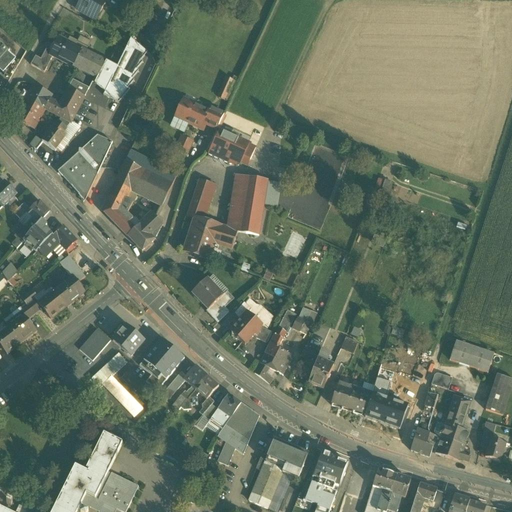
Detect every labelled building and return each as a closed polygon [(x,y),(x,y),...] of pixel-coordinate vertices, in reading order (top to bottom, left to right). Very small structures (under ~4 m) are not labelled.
[(82,0),(78,8),(89,15),(88,17),(95,21),(106,3),(100,0),(82,0)] [(76,46),(59,38),(52,53),(50,56),(52,57),(73,68),(82,50),(86,52),(90,43),(80,38),(76,46)] [(118,68),(108,87),(111,90),(121,98),(123,99),(130,91),(128,90),(134,82),(132,80),(138,73),(136,71),(143,63),(141,62),(147,54),(131,40),(117,68),(118,68)] [(10,51),(0,42),(0,70),(3,73),(15,59),(8,53),(10,51)] [(46,50),(41,60),(35,57),(31,65),(44,73),(52,57),(50,56),(52,53),(46,50)] [(86,52),(82,50),(73,68),(97,80),(107,62),(86,52)] [(107,62),(97,80),(95,84),(107,89),(107,90),(108,87),(118,68),(117,68),(107,62)] [(89,89),(73,81),(68,90),(85,98),(89,89)] [(53,96),(34,85),(25,100),(39,107),(45,110),(50,100),(53,96)] [(121,98),(111,90),(108,87),(107,90),(107,89),(103,96),(113,101),(118,104),(121,98)] [(229,90),(222,87),(218,98),(224,100),(229,90)] [(68,90),(60,105),(50,100),(45,110),(46,110),(61,118),(71,123),(85,98),(68,90)] [(39,107),(25,100),(10,126),(17,134),(23,124),(35,130),(46,110),(45,110),(39,107)] [(208,112),(184,101),(172,127),(184,133),(188,124),(199,129),(199,130),(202,132),(206,125),(211,113),(208,112)] [(224,115),(210,108),(208,112),(211,113),(206,125),(217,130),(224,115)] [(71,123),(61,118),(58,122),(67,130),(72,124),(71,123)] [(58,122),(53,129),(62,136),(67,130),(58,122)] [(42,142),(43,143),(55,152),(65,139),(62,136),(53,129),(52,128),(42,142)] [(256,148),(219,132),(215,141),(243,154),(242,157),(250,161),(256,148)] [(42,142),(36,138),(29,147),(35,153),(43,143),(42,142)] [(95,140),(83,150),(82,151),(83,151),(83,154),(80,154),(79,154),(78,155),(73,160),(61,170),(66,176),(87,198),(112,143),(112,144),(111,143),(110,145),(96,138),(94,140),(95,140)] [(193,143),(181,138),(175,151),(187,156),(193,143)] [(243,154),(215,141),(209,155),(224,161),(225,160),(238,166),(242,157),(243,154)] [(139,158),(130,153),(125,162),(134,167),(139,158)] [(139,158),(134,167),(141,170),(161,179),(165,171),(139,158)] [(134,167),(125,162),(102,211),(128,238),(135,230),(120,215),(131,193),(131,192),(141,170),(134,167)] [(161,179),(141,170),(131,192),(162,207),(172,185),(161,179)] [(177,177),(165,171),(161,179),(172,185),(177,177)] [(267,182),(235,177),(229,215),(227,229),(238,232),(237,233),(259,236),(267,182)] [(213,186),(199,182),(187,217),(194,219),(194,218),(198,220),(199,220),(205,222),(207,215),(203,214),(213,186)] [(5,183),(0,186),(0,204),(2,207),(16,195),(5,183)] [(31,210),(27,214),(38,226),(41,222),(49,212),(39,202),(31,210)] [(24,204),(13,214),(20,220),(27,214),(31,210),(24,204)] [(41,222),(44,224),(52,215),(49,212),(41,222)] [(20,220),(19,221),(26,227),(32,232),(38,226),(27,214),(20,220)] [(163,226),(152,214),(140,225),(155,240),(163,226)] [(198,220),(194,218),(194,219),(183,252),(211,262),(216,245),(232,250),(237,233),(238,232),(227,229),(218,226),(218,225),(209,222),(209,223),(205,222),(199,220),(198,220)] [(32,232),(23,242),(36,253),(38,251),(52,236),(45,229),(47,227),(44,224),(41,222),(38,226),(32,232)] [(155,240),(140,225),(135,230),(128,238),(142,253),(155,240)] [(23,242),(32,232),(26,227),(16,238),(18,240),(22,243),(23,242)] [(52,236),(38,251),(45,258),(56,246),(59,244),(66,252),(77,242),(64,227),(53,237),(52,236)] [(22,243),(18,240),(13,246),(17,249),(22,243)] [(86,278),(69,257),(59,265),(71,279),(73,277),(78,284),(86,278)] [(1,273),(9,281),(18,271),(10,264),(1,273)] [(21,279),(16,274),(8,283),(13,287),(21,279)] [(78,284),(73,277),(71,279),(54,292),(66,308),(85,293),(78,284)] [(223,297),(206,280),(192,294),(208,311),(218,301),(223,297)] [(54,292),(51,289),(44,295),(46,298),(39,304),(38,305),(42,310),(51,321),(66,308),(54,292)] [(218,301),(208,311),(206,312),(218,324),(229,313),(225,308),(234,300),(227,292),(218,301)] [(39,304),(35,299),(30,303),(37,313),(42,310),(38,305),(39,304)] [(273,318),(261,307),(258,309),(255,306),(256,305),(249,299),(244,304),(251,310),(247,315),(262,328),(261,328),(267,331),(273,318)] [(251,310),(244,304),(235,315),(242,321),(247,315),(251,310)] [(26,306),(21,310),(29,320),(34,316),(26,306)] [(21,312),(7,324),(9,327),(21,343),(36,331),(21,312)] [(247,315),(242,321),(231,333),(239,339),(238,340),(245,346),(254,337),(256,338),(261,328),(262,328),(247,315)] [(312,326),(299,319),(293,329),(305,336),(312,326)] [(0,334),(0,344),(1,346),(8,354),(21,343),(9,327),(0,334)] [(126,327),(113,342),(131,358),(144,343),(126,327)] [(353,327),(350,334),(358,338),(362,331),(353,327)] [(267,331),(261,328),(256,338),(255,339),(267,344),(272,334),(267,331)] [(97,331),(80,351),(93,363),(110,342),(97,331)] [(275,336),(265,355),(275,360),(280,350),(278,349),(282,340),(275,336)] [(346,339),(342,350),(347,353),(352,341),(346,339)] [(162,341),(144,362),(166,381),(184,360),(162,341)] [(358,344),(352,341),(347,353),(353,356),(358,344)] [(502,358),(456,343),(449,362),(496,378),(496,376),(502,358)] [(305,347),(302,354),(312,359),(315,351),(305,347)] [(293,357),(280,350),(275,360),(288,366),(293,357)] [(118,355),(90,382),(99,391),(103,386),(112,378),(127,364),(118,355)] [(275,360),(265,355),(260,364),(269,369),(283,377),(288,366),(275,360)] [(333,367),(318,360),(309,385),(323,392),(333,367)] [(144,362),(139,367),(151,377),(146,383),(157,392),(166,381),(144,362)] [(269,369),(260,364),(255,374),(269,385),(273,380),(266,375),(269,369)] [(207,377),(196,368),(187,378),(184,381),(185,382),(192,388),(196,391),(207,377)] [(182,373),(166,391),(173,396),(185,382),(184,381),(187,378),(182,373)] [(433,380),(450,385),(452,379),(438,375),(435,375),(434,376),(433,380)] [(511,385),(511,380),(496,376),(496,378),(485,411),(502,417),(511,385)] [(207,377),(196,391),(199,394),(206,401),(207,401),(209,398),(219,387),(207,377)] [(143,410),(112,378),(103,386),(134,418),(143,410)] [(377,380),(373,394),(365,417),(399,430),(408,407),(385,399),(389,384),(377,380)] [(433,380),(431,385),(448,391),(450,385),(433,380)] [(350,387),(338,384),(336,392),(332,404),(331,407),(342,410),(350,387)] [(361,391),(350,387),(342,410),(353,414),(361,391)] [(192,388),(190,391),(189,391),(187,394),(185,396),(189,399),(196,391),(192,388)] [(189,399),(184,404),(180,408),(184,411),(191,410),(191,407),(197,406),(197,397),(199,394),(196,391),(189,399)] [(330,391),(327,402),(332,404),(336,392),(330,391)] [(373,394),(361,391),(353,414),(365,417),(373,394)] [(184,394),(173,406),(178,411),(180,408),(184,404),(189,399),(185,396),(184,394)] [(438,398),(429,395),(423,413),(432,416),(438,398)] [(228,396),(218,410),(230,419),(233,416),(241,405),(228,396)] [(206,401),(202,406),(202,410),(199,414),(202,417),(212,406),(214,403),(209,398),(207,401),(206,401)] [(470,403),(454,398),(445,426),(461,431),(470,403)] [(233,416),(221,433),(218,439),(227,445),(236,451),(243,456),(259,418),(241,405),(233,416)] [(212,406),(202,417),(210,423),(212,420),(211,419),(218,410),(212,406)] [(230,419),(218,410),(211,419),(212,420),(223,428),(230,419)] [(218,436),(223,428),(212,420),(210,423),(202,417),(194,427),(202,433),(206,428),(218,436)] [(436,437),(441,439),(445,426),(437,423),(434,433),(436,437)] [(486,424),(483,435),(492,437),(495,426),(486,424)] [(461,431),(445,426),(441,439),(453,443),(464,447),(469,434),(461,431)] [(429,436),(417,431),(410,451),(429,459),(433,448),(432,448),(427,446),(429,436)] [(0,511),(88,511),(80,508),(86,495),(120,511),(126,511),(138,488),(108,473),(123,443),(105,434),(87,471),(89,472),(89,473),(76,467),(53,511),(11,511),(0,506),(0,511)] [(436,437),(430,435),(429,436),(427,446),(432,448),(436,437)] [(492,437),(483,435),(480,447),(488,449),(491,439),(492,437)] [(453,443),(441,439),(435,454),(447,459),(453,443)] [(491,439),(488,449),(485,458),(500,462),(503,452),(505,444),(491,439)] [(308,454),(273,441),(265,461),(263,466),(282,474),(297,480),(308,454)] [(464,447),(453,443),(447,459),(459,463),(464,447)] [(236,451),(227,445),(218,463),(228,468),(236,451)] [(337,459),(332,457),(333,456),(322,452),(312,479),(313,480),(314,478),(319,480),(317,486),(333,491),(335,486),(339,487),(339,488),(340,488),(348,465),(337,460),(337,459)] [(260,459),(255,471),(260,473),(263,466),(265,461),(260,459)] [(282,474),(263,466),(260,473),(251,496),(270,504),(282,474)] [(378,472),(373,489),(365,511),(386,511),(392,495),(398,478),(378,472)] [(333,491),(317,486),(319,480),(314,478),(313,480),(312,479),(308,491),(307,491),(303,501),(312,504),(318,506),(317,507),(330,511),(337,492),(333,491)] [(410,482),(398,478),(392,495),(400,497),(405,499),(410,482)] [(437,491),(420,485),(417,495),(416,497),(423,499),(433,503),(437,491)] [(200,495),(195,493),(191,504),(196,506),(200,495)] [(417,495),(411,493),(407,504),(413,506),(416,497),(417,495)] [(395,511),(400,497),(392,495),(386,511),(395,511)] [(423,499),(416,497),(413,506),(411,511),(418,511),(422,502),(423,499)] [(466,511),(470,502),(454,497),(449,511),(466,511)] [(483,511),(485,507),(470,502),(466,511),(483,511)]
